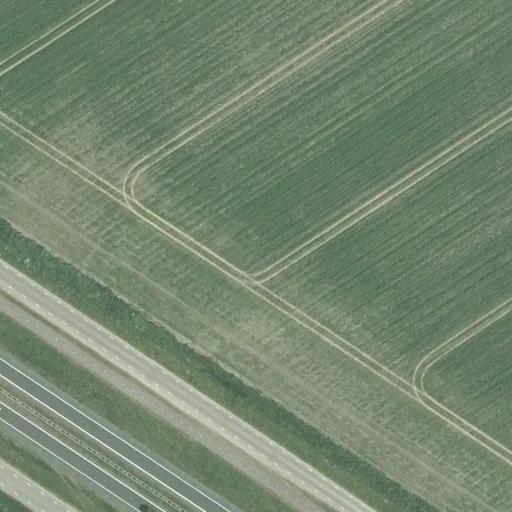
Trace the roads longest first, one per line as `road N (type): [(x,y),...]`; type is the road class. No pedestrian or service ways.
road 1 (tertiary): [(0,272),(358,511)]
road 2 (trunk): [(220,511),(0,364)]
road 3 (trunk): [(0,417),(142,511)]
